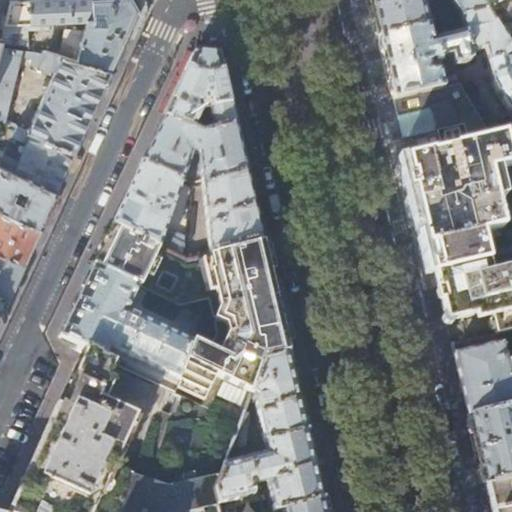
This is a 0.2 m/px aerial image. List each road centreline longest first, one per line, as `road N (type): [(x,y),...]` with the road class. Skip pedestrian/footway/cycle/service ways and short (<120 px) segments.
road 1 (tertiary): [(457,511),(334,0)]
road 2 (tertiary): [(238,0),(359,511)]
road 3 (residential): [(0,382),(157,43),(189,0)]
